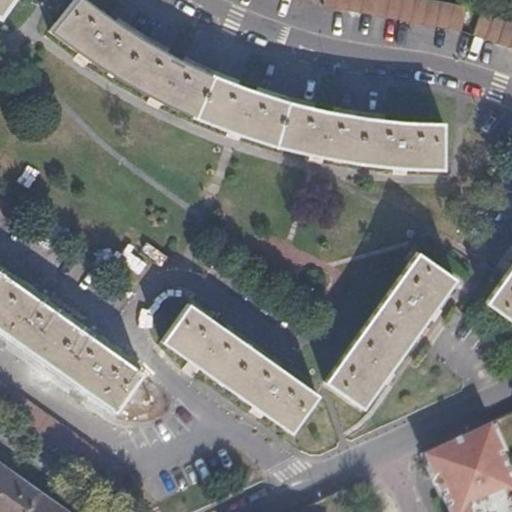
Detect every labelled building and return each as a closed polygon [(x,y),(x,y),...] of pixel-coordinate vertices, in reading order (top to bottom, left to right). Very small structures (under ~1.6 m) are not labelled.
[(0,0),(0,17),(1,18),(13,0),(0,0)] [(379,163),(443,167),(444,123),(384,118),(347,113),(345,112),(321,108),(297,102),(274,96),(234,83),(201,69),(152,44),(84,0),(75,0),(51,32),(74,48),(97,63),(121,79),(146,93),(196,117),(202,120),(226,129),(249,137),(304,152),(340,158),(379,163)] [(322,0),(322,8),(461,32),(465,8),(419,0),(322,0)] [(472,36),(511,48),(511,21),(482,12),(472,36)] [(327,382),(365,408),(457,280),(419,251),(327,382)] [(511,264),(485,302),(511,320),(511,264)] [(0,327),(117,409),(143,371),(0,270),(0,327)] [(293,432),(320,393),(190,302),(163,341),(293,432)] [(0,410),(129,502),(145,481),(0,378),(0,410)] [(482,443),(476,429),(430,450),(433,461),(425,464),(445,511),(508,511),(508,499),(511,496),(511,484),(493,438),(482,443)] [(0,511),(71,511),(0,460),(0,511)]
